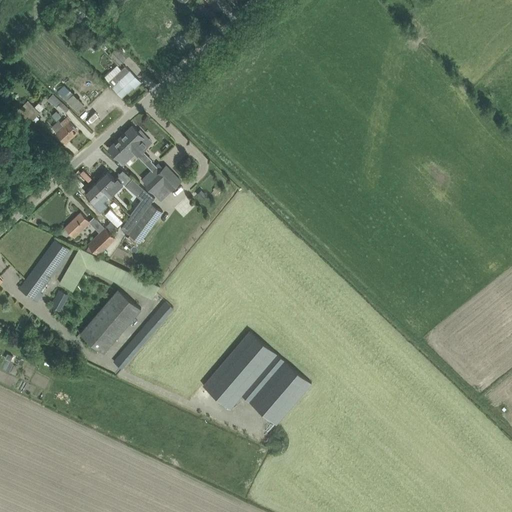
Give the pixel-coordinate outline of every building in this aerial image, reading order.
[(101,40),(106,45),(115,36),(105,26),(96,35),(97,36),(101,40)] [(115,38),(111,42),(117,47),(121,43),(115,38)] [(119,65),(131,53),(121,44),(109,56),(119,65)] [(126,66),(114,76),(110,72),(104,76),(109,81),(116,89),(122,96),(128,91),(128,92),(140,81),(133,74),(126,66)] [(84,105),(70,90),(63,97),(78,111),(84,105)] [(48,99),(57,108),(64,115),(70,108),(62,101),(62,102),(53,93),(48,99)] [(33,119),(40,113),(30,102),(23,109),(33,119)] [(66,142),(79,130),(70,121),(71,120),(68,117),(61,123),(59,121),(53,127),(66,142)] [(136,152),(138,155),(149,145),(142,139),(144,137),(143,135),(145,134),(140,130),(139,131),(133,125),(121,137),(136,152)] [(109,148),(119,158),(124,164),(124,163),(121,159),(126,154),(128,156),(130,154),(132,156),(136,152),(121,137),(109,148)] [(151,161),(147,164),(151,168),(152,169),(153,169),(157,174),(156,174),(164,182),(172,190),(181,181),(166,165),(163,168),(161,170),(156,166),(151,161)] [(150,178),(146,182),(145,183),(154,193),(164,182),(156,174),(157,174),(152,169),(147,175),(150,178)] [(110,196),(123,183),(117,177),(115,179),(108,171),(97,182),(110,196)] [(133,178),(125,185),(141,199),(131,214),(130,216),(138,221),(152,203),(155,198),(133,178)] [(110,196),(97,182),(86,193),(93,200),(91,202),(101,212),(108,206),(104,202),(110,196)] [(202,189),(197,194),(202,200),(207,195),(202,189)] [(147,232),(163,211),(152,203),(138,221),(136,224),(147,232)] [(91,222),(88,219),(81,211),(65,227),(75,237),(91,222)] [(138,221),(130,216),(121,229),(128,234),(136,224),(138,221)] [(112,234),(106,227),(89,244),(99,254),(115,238),(112,234)] [(19,287),(27,293),(38,301),(43,294),(41,292),(71,251),(56,239),(21,286),(20,285),(19,287)] [(160,286),(79,247),(60,282),(73,290),(87,266),(152,297),(160,286)] [(104,352),(110,344),(142,308),(119,288),(80,333),(104,352)] [(68,294),(60,289),(51,304),(60,309),(68,294)] [(165,300),(147,321),(144,327),(114,361),(122,368),(174,307),(165,300)] [(250,330),(204,384),(231,408),(278,354),(250,330)] [(278,354),(243,394),(250,400),(277,423),(312,383),(285,359),(278,354)]
